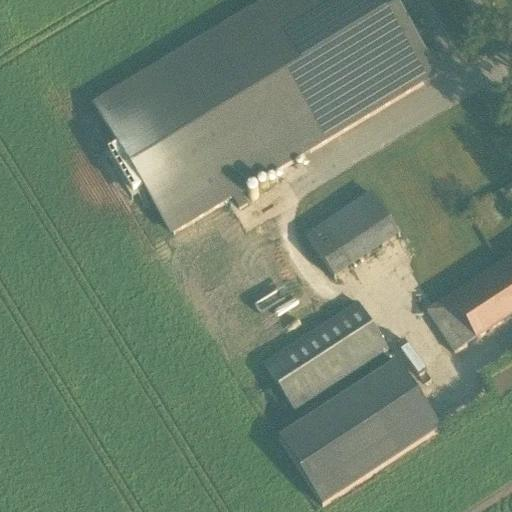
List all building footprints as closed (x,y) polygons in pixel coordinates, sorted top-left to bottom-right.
[(269,0),(95,105),(174,237),(436,79),(388,0),(269,0)] [(307,239),(335,282),(400,238),(372,196),(307,239)] [(511,258),(426,313),(454,356),(511,318),(511,258)] [(389,353),(357,304),(262,366),(293,415),(389,353)] [(397,365),(279,443),(323,510),(441,432),(397,365)]
